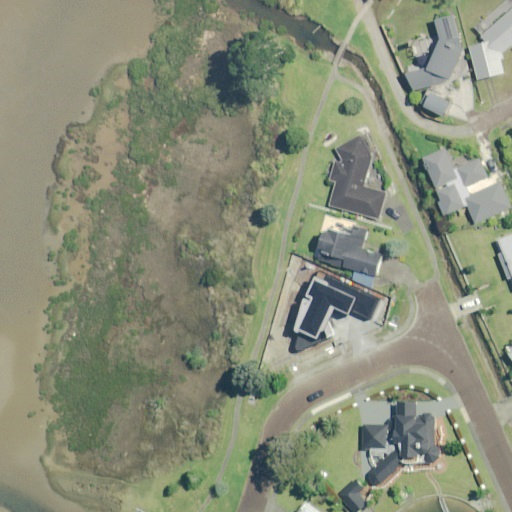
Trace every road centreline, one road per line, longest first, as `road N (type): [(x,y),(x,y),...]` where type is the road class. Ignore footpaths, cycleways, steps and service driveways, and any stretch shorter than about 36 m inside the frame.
road 1 (residential): [(446,335),(303,403),(269,455),(253,511)]
road 2 (track): [(474,132),(457,138),(418,126),(360,0)]
road 3 (residential): [(446,335),(511,482)]
